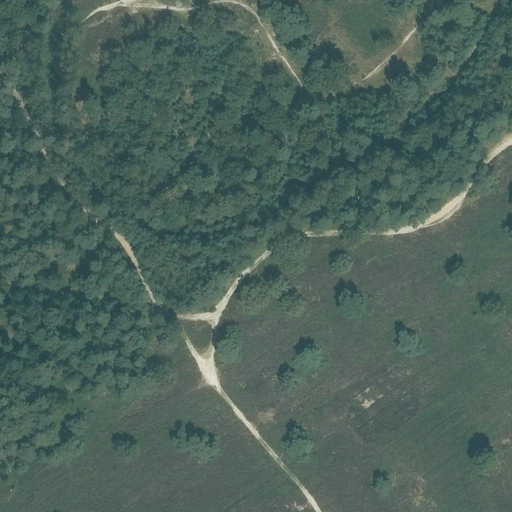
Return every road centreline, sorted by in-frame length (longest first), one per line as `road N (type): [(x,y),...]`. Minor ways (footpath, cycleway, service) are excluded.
road 1 (track): [(0,269),(30,292),(160,305),(319,511)]
road 2 (track): [(511,141),(445,209),(408,233),(282,241),(221,305),(210,377)]
road 3 (track): [(0,77),(82,206),(126,242),(160,305)]
road 4 (track): [(0,53),(113,3)]
